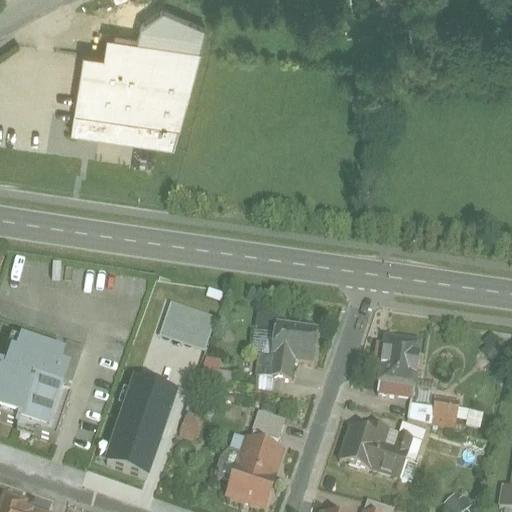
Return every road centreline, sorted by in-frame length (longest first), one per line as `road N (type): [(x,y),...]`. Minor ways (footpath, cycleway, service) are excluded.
road 1 (secondary): [(376,275),(0,219)]
road 2 (residential): [(376,275),(295,511)]
road 3 (residential): [(158,511),(0,456)]
road 4 (secondary): [(511,294),(376,275)]
